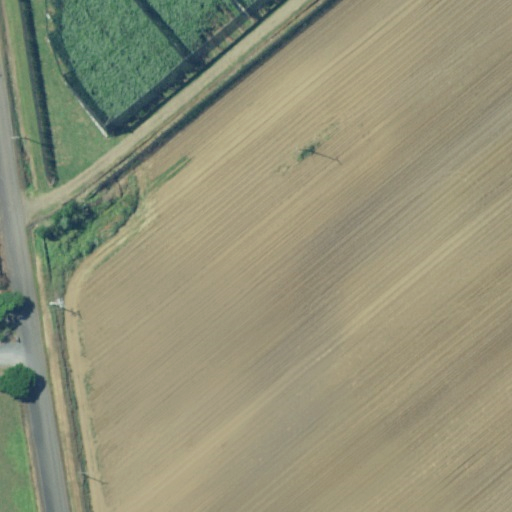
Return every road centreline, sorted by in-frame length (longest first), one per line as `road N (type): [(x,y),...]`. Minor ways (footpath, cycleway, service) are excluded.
road 1 (unclassified): [(35,363),(0,134)]
road 2 (unclassified): [(57,511),(35,363)]
